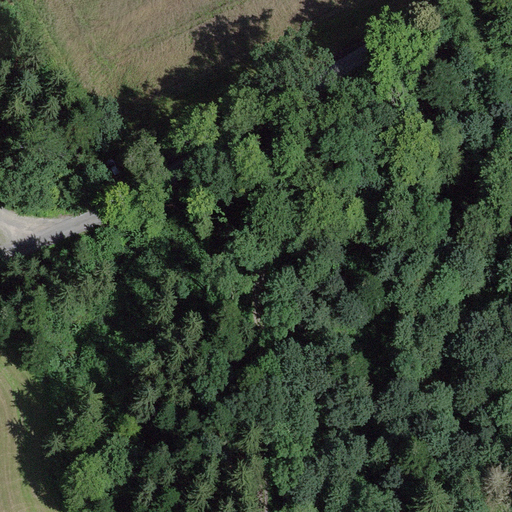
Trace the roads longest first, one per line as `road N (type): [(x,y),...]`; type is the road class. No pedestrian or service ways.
road 1 (unclassified): [(0,243),(413,0)]
road 2 (track): [(276,76),(279,103),(254,226),(258,511)]
